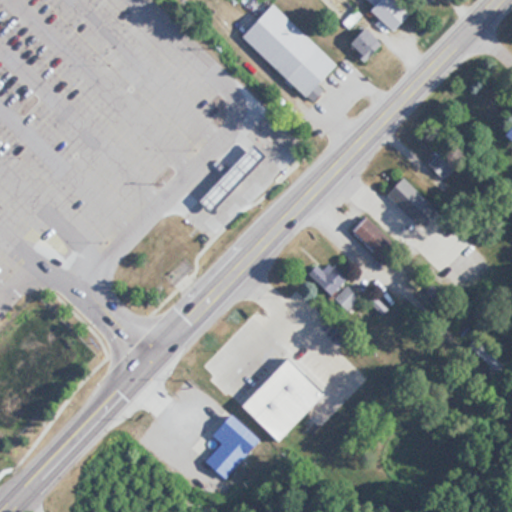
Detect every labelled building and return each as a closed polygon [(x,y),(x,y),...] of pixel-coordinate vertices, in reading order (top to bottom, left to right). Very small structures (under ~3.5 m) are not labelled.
[(400,0),(364,0),(398,31),(415,13),(400,0)] [(310,99),(341,66),(276,4),(245,38),(310,99)] [(385,41),(367,25),(352,42),(371,58),(385,41)] [(205,200),(218,213),(273,155),(260,142),(205,200)] [(447,178),(458,163),(441,150),(430,165),(447,178)] [(371,219),(357,233),(386,263),(401,248),(371,219)] [(243,406),(281,443),(330,393),(292,356),(243,406)] [(264,442),(235,414),(214,436),(223,445),(208,461),(228,480),(264,442)]
